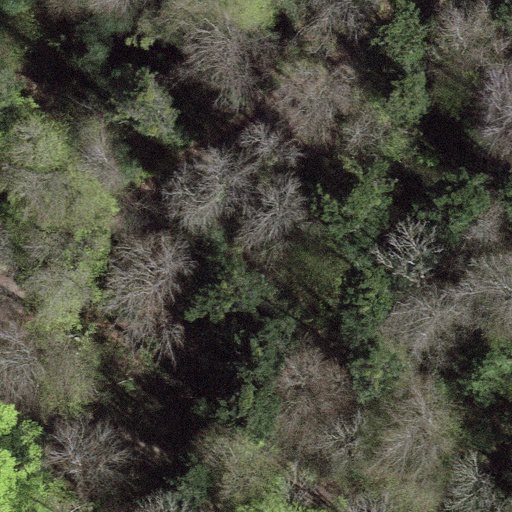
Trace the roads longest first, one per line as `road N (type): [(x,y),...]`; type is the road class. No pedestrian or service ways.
road 1 (track): [(0,301),(394,0)]
road 2 (track): [(0,382),(362,511)]
